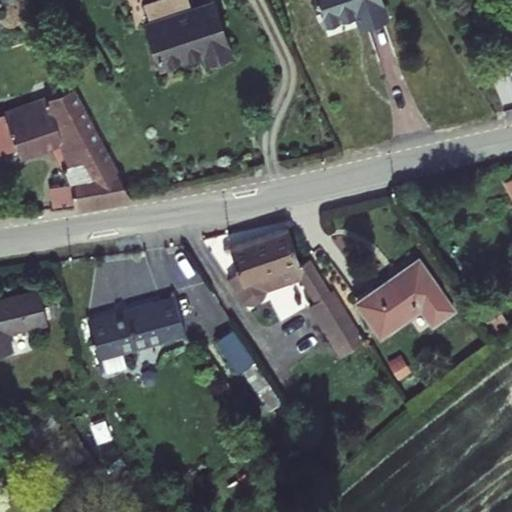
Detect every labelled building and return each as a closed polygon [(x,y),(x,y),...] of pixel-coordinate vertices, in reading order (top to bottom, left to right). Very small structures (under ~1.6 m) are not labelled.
[(293,0),(303,35),(329,29),(333,42),(366,33),(357,0),(293,0)] [(97,30),(106,76),(139,68),(141,77),(175,70),(163,16),(143,20),(139,1),(96,10),(100,30),(97,30)] [(29,163),(33,161),(44,186),(50,207),(53,217),(105,207),(45,100),(0,115),(0,163),(26,156),(29,163)] [(511,250),(511,179),(483,192),(508,252),(511,250)] [(26,214),(50,207),(44,186),(20,193),(26,214)] [(309,317),(318,330),(342,315),(305,262),(297,265),(287,237),(222,260),(225,267),(230,266),(244,299),(298,278),(321,311),(309,317)] [(377,327),(384,338),(423,316),(435,335),(461,319),(430,268),(384,294),(398,315),(377,327)] [(130,292),(44,315),(54,355),(60,353),(64,371),(86,367),(81,348),(141,332),(130,292)] [(364,305),(377,327),(398,315),(384,294),(364,305)] [(318,330),(329,346),(354,332),(342,315),(318,330)] [(196,337),(177,350),(200,381),(217,368),(196,337)]
